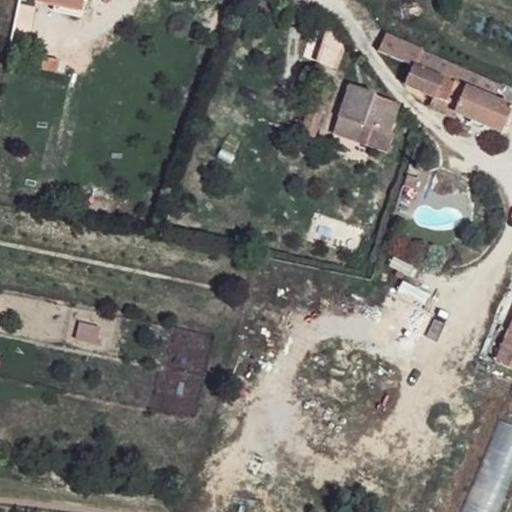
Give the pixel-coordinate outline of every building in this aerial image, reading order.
[(87,0),(40,0),(40,3),(86,12),(87,0)] [(347,40),(330,28),(321,51),(328,56),(303,136),(317,140),(347,40)] [(419,69),(471,89),(476,76),(386,34),(381,52),(419,69)] [(471,89),(419,69),(412,89),(460,112),(471,89)] [(504,88),(476,76),(471,89),(500,99),(504,88)] [(377,93),(351,86),(337,134),(361,141),(377,93)] [(511,103),(500,99),(471,89),(460,112),(458,117),(503,137),(511,110),(511,103)] [(511,309),(490,357),(511,369),(511,309)]
